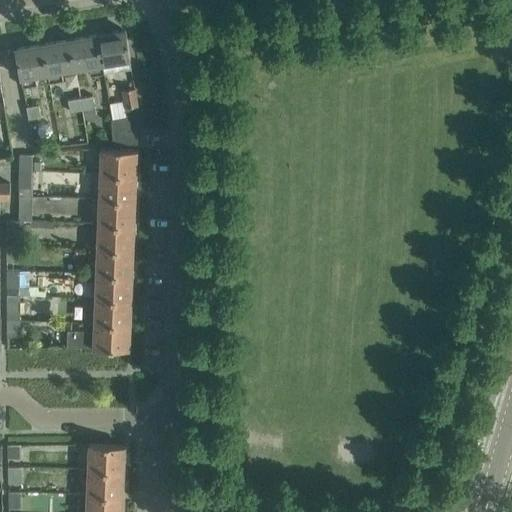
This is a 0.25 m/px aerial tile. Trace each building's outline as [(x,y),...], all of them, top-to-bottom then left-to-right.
[(131,68),(125,30),(97,35),(103,73),(131,68)] [(97,35),(70,39),(75,68),(88,66),(90,75),(103,73),(97,35)] [(75,68),(70,39),(43,44),(48,74),(49,82),(62,80),(61,71),(75,68)] [(43,44),(16,48),(23,86),(36,84),(35,77),(48,74),(43,44)] [(127,116),(111,119),(113,142),(137,143),(138,105),(135,88),(123,90),(127,116)] [(92,95),(80,97),(82,110),(94,108),(92,95)] [(80,97),(67,99),(70,112),(82,110),(80,97)] [(39,104),(30,106),(26,106),(28,119),(41,116),(39,104)] [(101,168),(100,174),(136,176),(137,149),(101,148),(101,168)] [(32,171),(32,154),(20,154),(19,170),(32,171)] [(32,171),(19,170),(19,195),(32,195),(32,171)] [(100,174),(99,199),(135,200),(136,176),(100,174)] [(0,197),(9,198),(9,182),(0,182),(0,197)] [(19,195),(19,219),(31,220),(32,195),(19,195)] [(99,199),(98,223),(134,224),(135,200),(99,199)] [(19,220),(6,220),(6,237),(19,237),(19,220)] [(134,224),(98,223),(97,248),(133,249),(134,224)] [(14,245),(6,245),(6,261),(13,261),(19,261),(19,245),(14,245)] [(133,249),(97,248),(96,272),(132,274),(133,249)] [(13,269),(7,269),(7,286),(19,286),(19,281),(19,270),(19,269),(13,269)] [(96,272),(95,297),(131,298),(132,274),(96,272)] [(19,294),(7,294),(7,319),(20,319),(19,294)] [(83,297),(82,321),(86,322),(95,321),(130,323),(131,298),(95,297),(85,297),(83,297)] [(20,319),(7,319),(7,336),(20,336),(20,319)] [(67,338),(67,346),(128,349),(129,349),(130,323),(95,321),(86,322),(85,330),(67,330),(67,338)] [(125,445),(89,443),(88,469),(124,469),(125,445)] [(21,458),(20,444),(8,444),(8,458),(21,458)] [(21,466),(8,466),(8,483),(21,483),(21,466)] [(88,469),(87,493),(123,494),(124,469),(88,469)] [(22,491),(8,491),(9,508),(22,508),(22,491)] [(87,493),(86,511),(121,511),(123,494),(87,493)]
